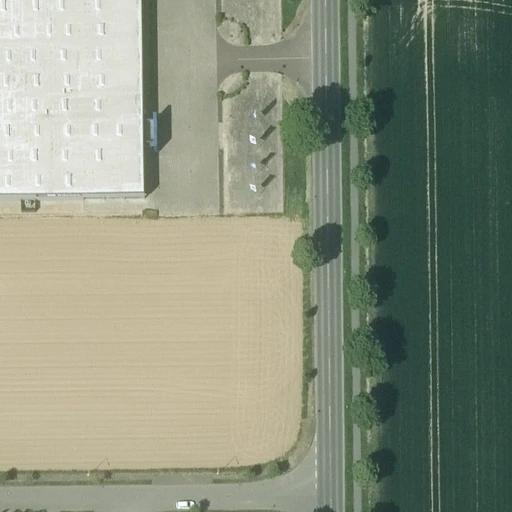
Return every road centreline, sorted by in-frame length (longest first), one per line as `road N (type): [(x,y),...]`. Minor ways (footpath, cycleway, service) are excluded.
road 1 (tertiary): [(333,497),(326,0)]
road 2 (residential): [(0,502),(333,497)]
